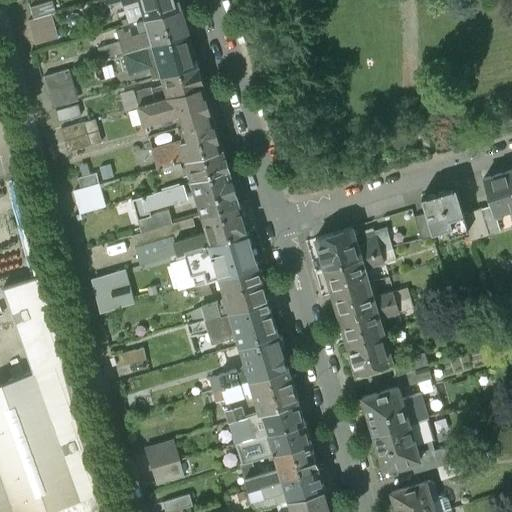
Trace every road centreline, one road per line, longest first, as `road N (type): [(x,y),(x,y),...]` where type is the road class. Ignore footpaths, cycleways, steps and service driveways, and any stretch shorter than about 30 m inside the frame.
road 1 (residential): [(349,511),(272,230)]
road 2 (residential): [(272,230),(511,150)]
road 3 (residential): [(272,230),(212,0)]
